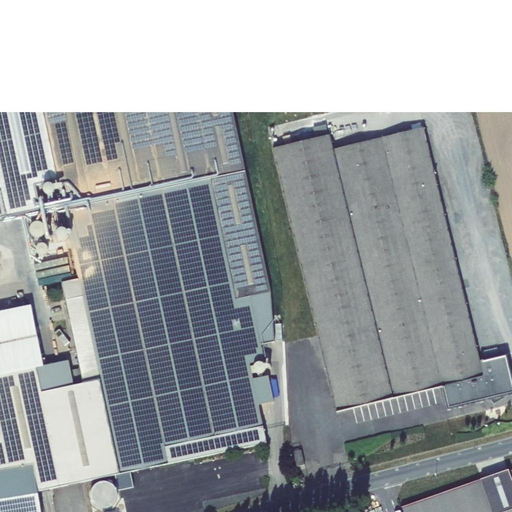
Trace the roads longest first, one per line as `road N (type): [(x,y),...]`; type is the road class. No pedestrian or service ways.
road 1 (unclassified): [(266,511),(511,440)]
road 2 (unknown): [(511,338),(452,125)]
road 3 (unknown): [(326,441),(511,395)]
road 4 (unknown): [(326,441),(149,495)]
